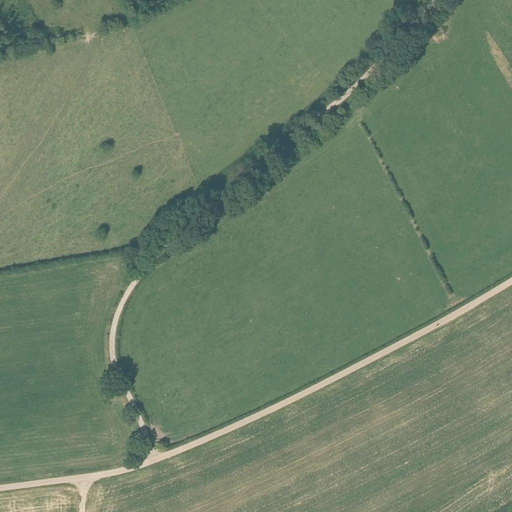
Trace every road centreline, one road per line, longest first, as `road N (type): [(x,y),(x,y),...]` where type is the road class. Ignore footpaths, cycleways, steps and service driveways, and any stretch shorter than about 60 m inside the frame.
road 1 (track): [(152,460),(112,358),(124,298),(158,252),(346,94),(436,0)]
road 2 (unclassified): [(0,489),(116,472),(170,454),(320,385),(511,280)]
